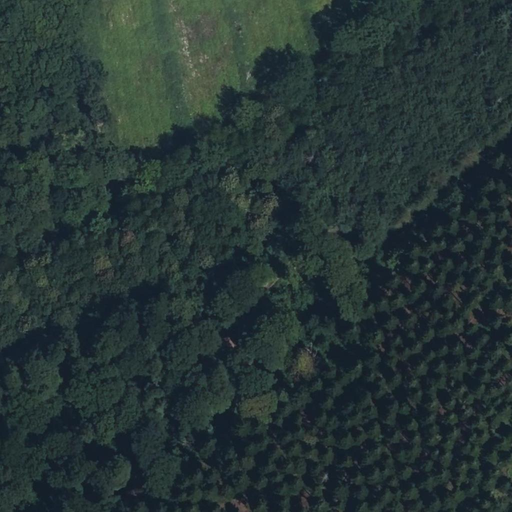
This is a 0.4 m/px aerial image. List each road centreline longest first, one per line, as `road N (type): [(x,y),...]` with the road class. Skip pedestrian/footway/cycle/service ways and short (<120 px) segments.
road 1 (track): [(0,412),(116,348),(215,317),(322,241),(338,238),(343,254),(305,315),(86,511)]
road 2 (track): [(122,196),(242,156),(477,0)]
road 3 (track): [(0,152),(79,171),(122,196),(0,282)]
